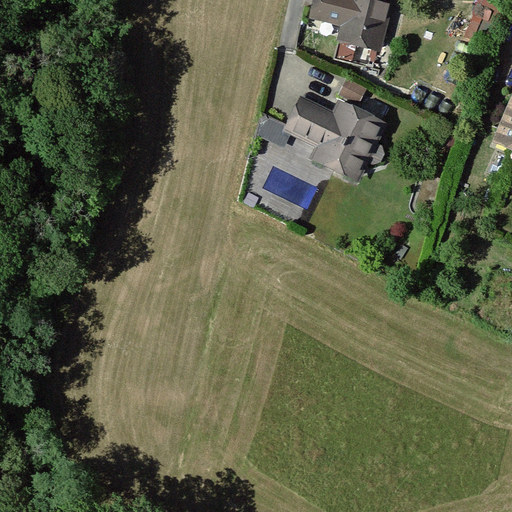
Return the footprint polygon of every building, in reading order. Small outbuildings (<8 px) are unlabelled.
[(382,52),(397,0),(315,0),(312,13),(345,23),(340,39),(382,52)] [(477,0),(454,0),(451,9),(471,17),(477,0)] [(465,71),(442,63),(434,86),(457,94),(465,71)] [(511,98),(492,147),(511,155),(511,98)] [(385,124),(338,101),(332,115),(301,100),(286,132),(316,147),(309,161),(356,183),(385,124)]
